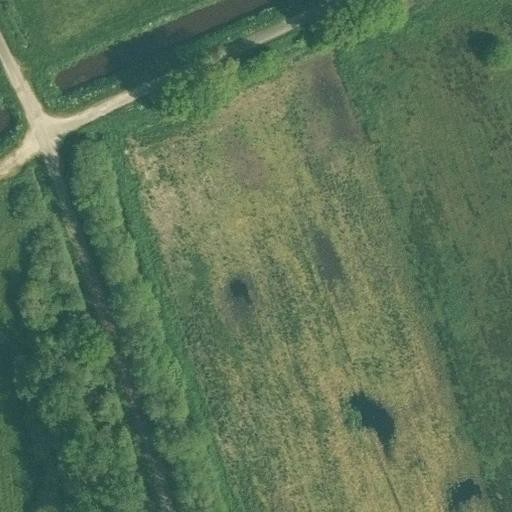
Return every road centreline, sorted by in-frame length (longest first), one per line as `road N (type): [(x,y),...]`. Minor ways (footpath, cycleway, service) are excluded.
road 1 (track): [(50,135),(174,511)]
road 2 (track): [(50,135),(350,0)]
